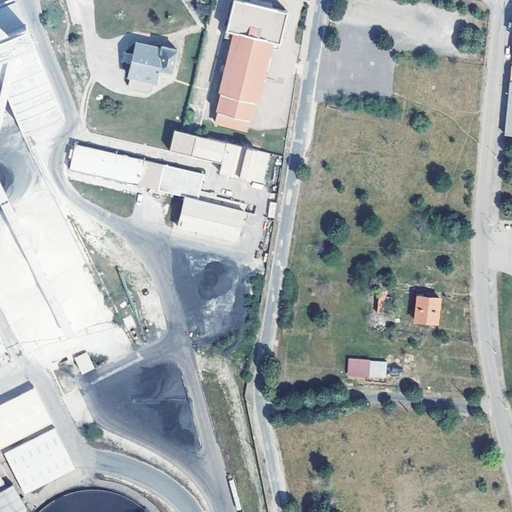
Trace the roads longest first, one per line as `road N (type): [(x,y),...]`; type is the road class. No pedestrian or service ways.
road 1 (residential): [(260,409),(318,0)]
road 2 (residential): [(498,408),(480,281),(500,0)]
road 3 (unclassified): [(260,409),(370,396),(498,408)]
